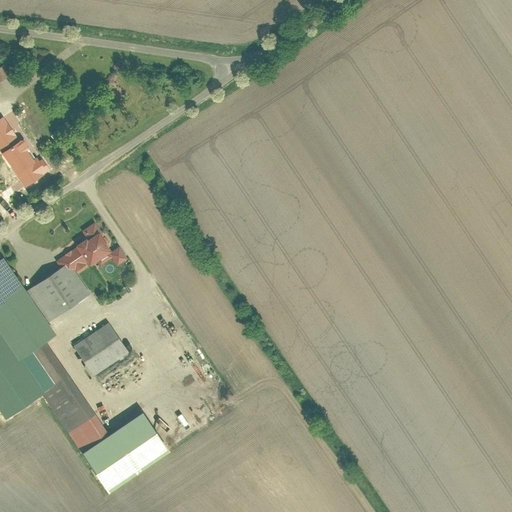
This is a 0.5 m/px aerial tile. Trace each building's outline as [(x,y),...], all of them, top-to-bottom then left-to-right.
[(3,65),(0,67),(0,79),(9,73),(3,65)] [(14,174),(32,162),(19,141),(1,152),(14,174)] [(96,230),(77,242),(92,264),(110,252),(96,230)] [(69,262),(8,302),(18,317),(34,306),(45,322),(89,293),(69,262)] [(110,323),(73,346),(92,376),(128,353),(110,323)] [(190,333),(178,340),(188,356),(200,349),(190,333)] [(40,336),(14,354),(80,451),(107,433),(40,336)] [(149,411),(86,449),(111,489),(174,451),(149,411)]
